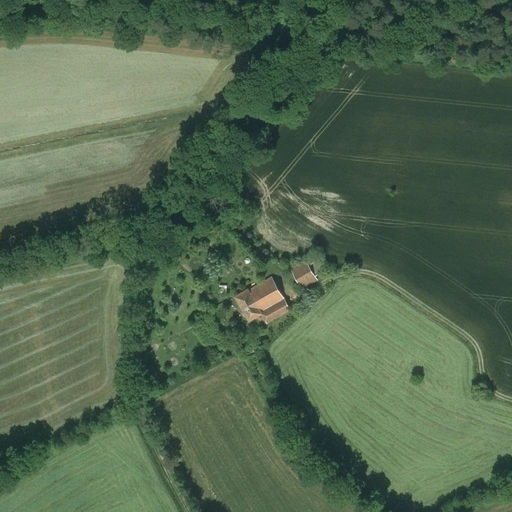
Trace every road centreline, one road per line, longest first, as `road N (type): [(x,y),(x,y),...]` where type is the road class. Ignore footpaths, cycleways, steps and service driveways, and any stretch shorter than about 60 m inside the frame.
road 1 (track): [(197,511),(148,412),(146,250),(322,32)]
road 2 (track): [(322,32),(60,0)]
